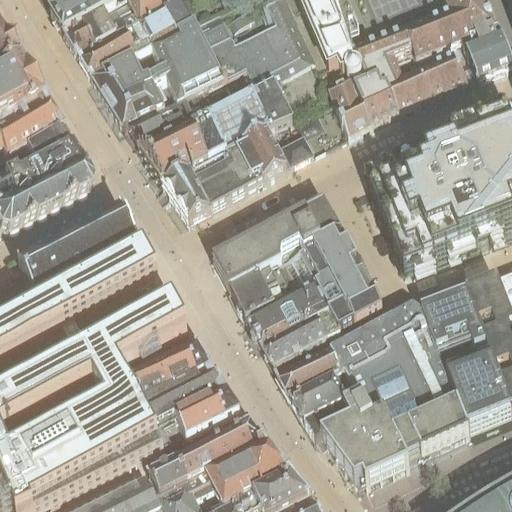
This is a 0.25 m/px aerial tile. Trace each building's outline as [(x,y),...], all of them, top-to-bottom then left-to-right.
[(64,44),(67,42),(113,17),(103,0),(95,0),(51,23),(50,23),(63,44),(64,44)] [(81,65),(82,66),(125,42),(139,35),(178,13),(180,12),(179,11),(194,3),(192,0),(181,0),(175,3),(173,0),(143,0),(129,8),(113,17),(67,42),(67,43),(64,45),(77,67),(81,65)] [(103,0),(113,17),(129,8),(128,3),(125,0),(132,0),(133,2),(137,0),(103,0)] [(248,0),(253,9),(269,0),(248,0)] [(337,71),(346,93),(352,91),(354,90),(352,85),(366,79),(357,57),(353,59),(350,43),(357,40),(340,0),(296,0),(328,75),(337,71)] [(352,85),(354,90),(352,91),(371,135),(399,122),(386,96),(403,88),(398,75),(397,73),(415,65),(417,70),(446,58),(461,52),(468,49),(495,38),(479,0),(439,0),(448,20),(357,57),(366,79),(352,85)] [(163,121),(151,96),(166,89),(177,115),(246,80),(255,100),(272,91),(313,70),(292,20),(288,12),(285,4),(266,15),(261,19),(270,37),(235,55),(218,24),(192,36),(95,87),(92,90),(108,116),(124,141),(163,121)] [(178,13),(139,35),(147,49),(133,56),(125,42),(82,66),(78,68),(92,90),(95,87),(192,36),(178,13)] [(249,29),(253,29),(248,17),(245,20),(228,29),(233,38),(249,29)] [(468,49),(461,52),(464,59),(477,90),(505,80),(511,77),(511,72),(500,43),(498,38),(497,37),(495,38),(468,49)] [(0,71),(11,66),(14,64),(0,38),(0,71)] [(451,100),(467,94),(454,64),(449,67),(438,71),(423,78),(403,88),(386,96),(399,122),(440,104),(451,100)] [(0,128),(41,107),(20,73),(15,65),(12,67),(11,66),(0,71),(0,128)] [(246,80),(177,115),(163,121),(124,141),(139,162),(206,126),(255,100),(246,80)] [(293,129),(272,91),(255,100),(206,126),(139,162),(143,169),(162,196),(166,194),(186,183),(208,172),(196,149),(213,140),(225,163),(266,141),(293,129)] [(371,135),(352,91),(346,93),(329,101),(348,147),(371,135)] [(41,108),(41,107),(0,128),(0,169),(4,168),(22,156),(23,155),(58,136),(41,108)] [(511,135),(511,133),(369,188),(406,287),(511,246),(511,135)] [(12,182),(32,173),(65,154),(69,152),(58,136),(23,155),(26,161),(7,172),(10,179),(12,182)] [(208,172),(186,183),(206,223),(286,179),(313,165),(303,147),(279,159),(279,160),(276,162),(266,141),(225,163),(208,172)] [(10,179),(1,184),(13,208),(81,172),(69,153),(65,155),(65,154),(32,173),(12,182),(10,179)] [(81,172),(13,208),(0,215),(0,239),(5,241),(88,198),(90,190),(81,172)] [(206,223),(186,183),(166,194),(163,196),(187,233),(206,223)] [(1,184),(0,184),(0,215),(13,208),(1,184)] [(220,268),(213,272),(229,302),(288,270),(303,262),(339,243),(330,227),(329,228),(321,214),(302,224),(272,240),(220,268)] [(35,308),(139,256),(122,225),(19,277),(35,308)] [(339,243),(303,262),(319,292),(315,294),(330,320),(328,321),(329,323),(339,340),(381,316),(372,299),(362,280),(358,274),(357,272),(356,272),(350,261),(340,243),(339,243)] [(288,270),(229,302),(245,333),(248,330),(315,294),(319,292),(303,262),(288,270)] [(0,490),(9,511),(55,511),(163,458),(153,438),(139,414),(127,392),(119,378),(187,340),(173,315),(107,353),(88,363),(78,345),(72,335),(158,287),(143,264),(58,310),(3,340),(0,341),(0,490)] [(511,284),(500,289),(511,321),(511,284)] [(511,321),(500,289),(468,302),(511,417),(511,321)] [(248,330),(245,333),(261,359),(264,357),(264,358),(261,360),(329,323),(328,321),(330,320),(315,294),(248,330)] [(511,417),(468,302),(424,319),(431,338),(469,445),(511,427),(511,417)] [(413,315),(330,360),(341,385),(431,338),(424,319),(420,321),(413,315)] [(329,323),(261,360),(272,379),(327,350),(340,343),(339,340),(329,323)] [(465,447),(469,445),(431,338),(341,385),(341,386),(344,384),(358,410),(353,413),(354,415),(342,421),(350,440),(323,452),(359,500),(388,487),(467,450),(465,447)] [(127,392),(139,414),(206,378),(210,376),(197,355),(127,392)] [(290,411),(294,409),(341,385),(330,360),(279,386),(280,386),(276,388),(290,411)] [(206,378),(139,414),(153,438),(164,432),(172,428),(171,425),(199,410),(223,397),(210,376),(207,378),(206,378)] [(341,386),(341,385),(294,409),(294,410),(290,412),(303,435),(340,416),(334,404),(338,402),(332,391),(341,386)] [(222,403),(222,402),(225,400),(223,397),(199,410),(171,425),(172,428),(175,427),(186,448),(213,434),(239,421),(226,401),(222,403)] [(321,450),(323,452),(350,440),(342,421),(354,415),(353,413),(346,417),(338,402),(334,404),(340,416),(303,435),(304,435),(307,433),(307,434),(304,436),(314,452),(315,453),(321,450)] [(224,473),(259,455),(263,454),(249,434),(214,453),(224,473)] [(224,473),(214,453),(178,471),(149,485),(159,506),(204,483),(224,473)] [(209,493),(172,511),(157,511),(155,508),(147,511),(237,511),(285,489),(288,486),(264,454),(260,456),(259,455),(224,473),(204,483),(209,493)] [(147,511),(155,508),(145,487),(95,511),(147,511)] [(286,490),(285,489),(237,511),(308,511),(310,511),(289,487),(286,490)]
